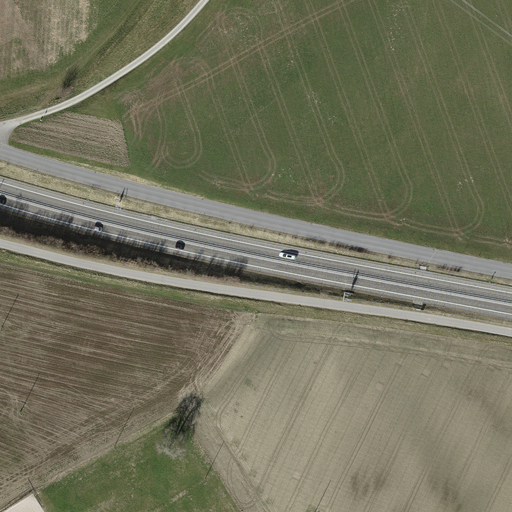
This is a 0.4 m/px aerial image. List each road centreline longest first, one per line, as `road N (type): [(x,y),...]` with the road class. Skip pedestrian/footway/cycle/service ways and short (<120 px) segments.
road 1 (unclassified): [(0,151),(260,221),(511,273)]
road 2 (trunk): [(511,300),(194,236),(0,187)]
road 3 (trunk): [(0,200),(191,249),(511,310)]
road 4 (unclassified): [(0,242),(211,287),(511,334)]
road 5 (track): [(0,129),(91,92),(160,46),(205,0)]
